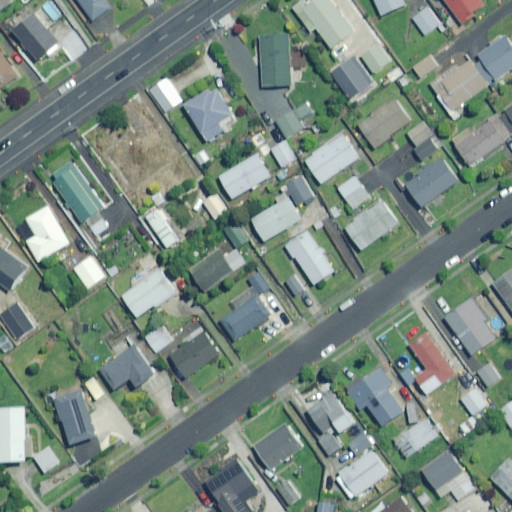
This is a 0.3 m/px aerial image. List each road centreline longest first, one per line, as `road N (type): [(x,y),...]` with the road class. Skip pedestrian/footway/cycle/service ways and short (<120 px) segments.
road 1 (residential): [(82,511),(511,204)]
road 2 (tertiary): [(0,155),(218,0)]
